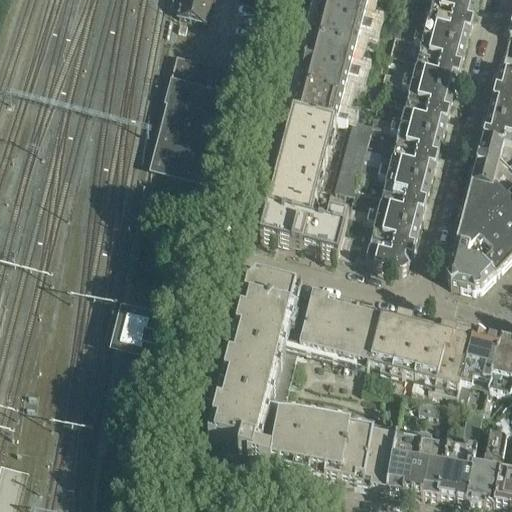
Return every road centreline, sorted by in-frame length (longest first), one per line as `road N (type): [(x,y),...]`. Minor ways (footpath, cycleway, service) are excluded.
road 1 (residential): [(418,304),(500,0)]
road 2 (residential): [(232,259),(299,0)]
road 3 (residential): [(418,304),(232,259)]
road 4 (residential): [(323,511),(177,483)]
